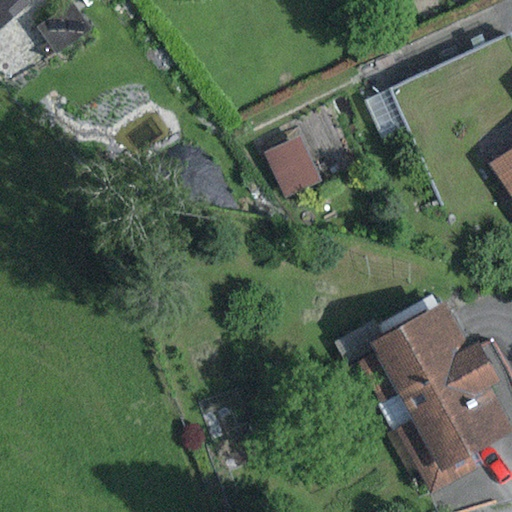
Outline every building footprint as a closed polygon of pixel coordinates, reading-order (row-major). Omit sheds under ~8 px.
[(12,0),(0,0),(0,24),(9,16),(2,10),(12,0)] [(81,1),(47,24),(64,50),(98,27),(81,1)] [(511,153),(511,35),(399,86),(455,204),(502,160),(511,153)] [(306,133),(272,143),(284,185),(318,175),(306,133)] [(511,153),(502,160),(511,173),(511,153)] [(475,340),(467,344),(443,301),(363,345),(440,484),(477,463),(468,447),(511,423),(487,381),(495,377),(475,340)]
